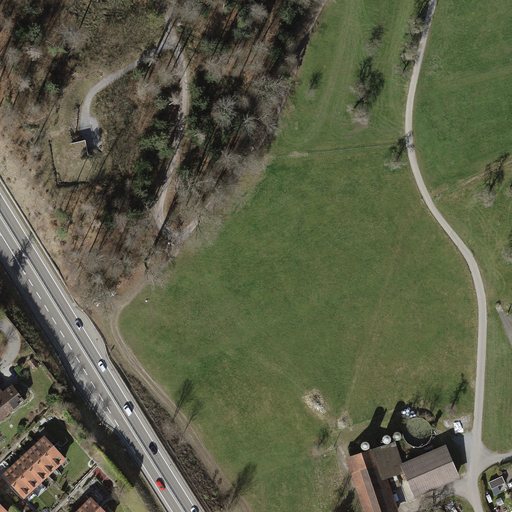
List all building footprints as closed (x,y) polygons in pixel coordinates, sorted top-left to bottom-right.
[(0,386),(0,420),(26,401),(13,384),(4,391),(0,386)] [(45,435),(2,474),(25,498),(68,459),(45,435)] [(391,443),(346,460),(366,511),(394,511),(382,480),(402,472),(412,496),(457,479),(445,448),(400,466),(391,443)] [(502,476),(489,482),(492,489),(506,483),(502,476)] [(107,511),(92,496),(76,511),(107,511)] [(10,511),(0,502),(0,511),(10,511)]
